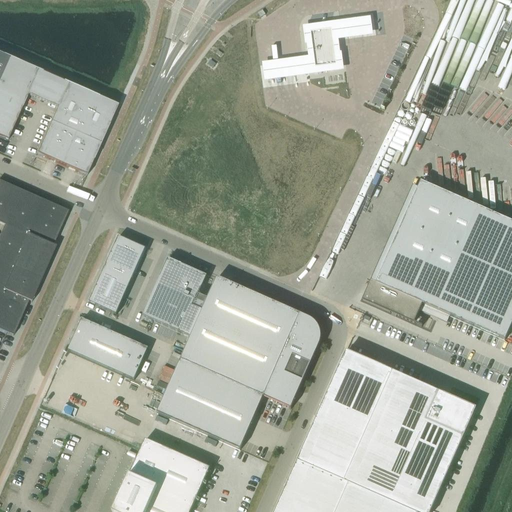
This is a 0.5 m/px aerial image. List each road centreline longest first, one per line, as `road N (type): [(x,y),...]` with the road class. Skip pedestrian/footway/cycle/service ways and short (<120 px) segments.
road 1 (unclassified): [(99,211),(337,318),(337,349),(263,511)]
road 2 (unclassified): [(99,211),(22,389)]
road 3 (unclassified): [(166,66),(99,211)]
